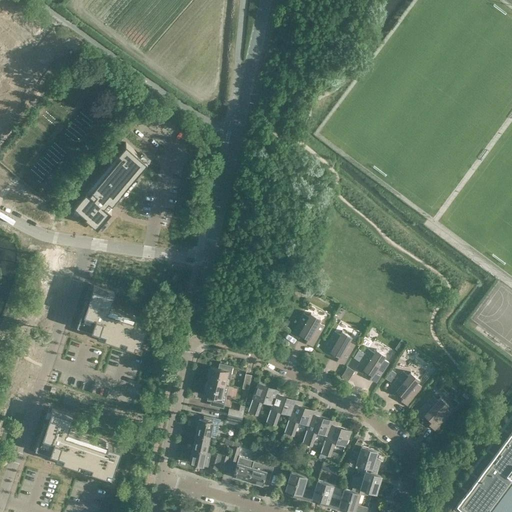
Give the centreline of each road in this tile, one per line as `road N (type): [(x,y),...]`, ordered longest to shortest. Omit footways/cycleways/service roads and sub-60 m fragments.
road 1 (residential): [(393,511),(414,475),(412,454),(375,422),(248,347),(192,334)]
road 2 (residential): [(85,242),(0,496)]
road 3 (unclassified): [(235,134),(37,0)]
road 4 (residential): [(160,478),(192,334)]
road 5 (residential): [(235,134),(266,0)]
road 6 (residential): [(208,260),(235,134)]
road 7 (residential): [(85,242),(208,260)]
